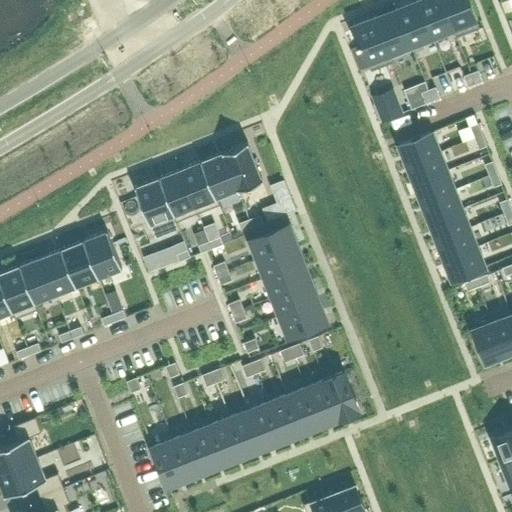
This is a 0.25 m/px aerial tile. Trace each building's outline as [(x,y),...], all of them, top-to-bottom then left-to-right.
[(442,0),(424,0),(419,2),(433,38),(452,30),(454,30),(442,0)] [(442,0),(454,30),(452,30),(455,36),(478,27),(467,0),(442,0)] [(419,2),(397,11),(411,46),(433,38),(419,2)] [(397,11),(376,19),(390,54),(391,54),(411,46),(397,11)] [(354,28),(350,29),(356,45),(360,44),(370,69),(393,60),(391,54),(390,54),(376,19),(355,27),(353,22),(352,23),(354,28)] [(478,69),(470,72),(474,83),(482,80),(478,69)] [(470,72),(463,74),(467,86),(474,83),(470,72)] [(435,85),(428,88),(432,99),(439,96),(435,85)] [(376,102),(372,104),(378,120),(400,112),(391,88),(373,94),(376,102)] [(428,88),(420,91),(424,102),(432,99),(428,88)] [(477,122),(469,125),(474,136),(481,133),(477,122)] [(430,130),(399,142),(407,162),(438,150),(430,130)] [(481,133),(474,136),(478,147),(486,144),(481,133)] [(246,140),(222,150),(237,187),(237,188),(261,178),(246,140)] [(201,158),(216,196),(216,195),(236,188),(237,187),(222,150),(201,158)] [(438,150),(407,163),(415,182),(446,169),(438,150)] [(201,158),(180,166),(197,212),(218,204),(219,203),(216,195),(216,196),(201,158)] [(492,160),(484,163),(488,174),(496,171),(492,160)] [(180,166),(158,175),(173,212),(172,213),(175,220),(197,212),(180,166)] [(446,169),(415,182),(422,201),(453,188),(446,169)] [(496,171),(488,174),(493,186),(501,182),(496,171)] [(158,175),(134,185),(149,222),(172,213),(173,212),(158,175)] [(453,188),(422,201),(429,220),(460,207),(453,188)] [(507,198),(499,201),(503,212),(511,209),(507,198)] [(460,207),(429,220),(437,239),(468,226),(460,207)] [(259,213),(249,218),(252,225),(262,221),(259,213)] [(249,218),(238,222),(241,229),(252,225),(249,218)] [(257,258),(296,243),(288,222),(249,237),(257,258)] [(468,226),(437,239),(444,258),(475,245),(468,226)] [(107,228),(82,238),(97,276),(121,266),(107,228)] [(219,236),(208,240),(211,247),(222,243),(219,236)] [(61,246),(76,284),(97,276),(82,238),(61,247),(61,246)] [(208,240),(198,244),(200,251),(202,251),(211,247),(208,240)] [(296,243),(257,258),(265,277),(303,262),(296,243)] [(475,245),(444,258),(452,278),(483,265),(475,245)] [(61,246),(40,255),(55,292),(76,284),(61,246)] [(187,248),(176,253),(179,260),(190,256),(187,248)] [(40,255),(19,263),(33,301),(34,300),(55,292),(40,255)] [(224,260),(213,264),(217,273),(228,269),(224,260)] [(303,262),(265,277),(272,296),(310,281),(303,262)] [(511,262),(502,267),(505,274),(511,271),(511,262)] [(19,263),(0,270),(0,278),(12,309),(11,309),(14,317),(37,308),(34,300),(33,301),(19,263)] [(228,269),(217,273),(220,283),(231,278),(228,269)] [(486,273),(475,277),(478,284),(489,280),(486,273)] [(475,277),(464,281),(467,289),(478,284),(475,277)] [(0,313),(11,309),(12,309),(0,278),(0,313)] [(280,315),(318,300),(310,281),(272,296),(280,315)] [(239,298),(228,302),(231,311),(243,307),(239,298)] [(318,300),(280,315),(287,335),(326,320),(318,300)] [(243,307),(231,311),(235,321),(246,316),(243,307)] [(122,308),(111,313),(114,320),(125,316),(122,308)] [(111,313),(101,317),(104,324),(114,320),(111,313)] [(511,315),(511,313),(492,321),(504,352),(511,348),(511,315)] [(492,321),(472,328),(484,359),(504,352),(492,321)] [(80,325),(69,329),(72,337),(83,332),(80,325)] [(69,329),(58,333),(61,341),(72,337),(69,329)] [(317,335),(308,338),(312,350),(322,346),(317,335)] [(254,337),(243,341),(247,351),(258,346),(254,337)] [(37,342),(27,346),(29,353),(40,349),(37,342)] [(289,346),(293,357),(303,353),(298,342),(289,346)] [(27,346),(16,350),(19,357),(29,353),(27,346)] [(280,349),(284,361),(293,357),(289,346),(280,349)] [(260,357),(251,361),(255,372),(265,368),(260,357)] [(175,361),(165,365),(169,376),(179,372),(175,361)] [(251,361),(241,364),(246,376),(255,372),(251,361)] [(211,370),(215,381),(224,377),(220,366),(211,370)] [(201,374),(206,385),(215,381),(211,370),(201,374)] [(338,417),(358,409),(343,370),(323,378),(338,417)] [(135,376),(126,380),(130,391),(140,387),(135,376)] [(319,424),(338,417),(323,378),(304,386),(319,424)] [(182,381),(173,385),(177,396),(187,392),(182,381)] [(304,386),(285,393),(300,431),(319,424),(304,386)] [(281,439),(300,431),(285,393),(266,400),(281,439)] [(262,446),(281,439),(266,400),(247,408),(262,446)] [(243,454),(262,446),(247,408),(228,415),(243,454)] [(17,438),(0,444),(0,470),(37,456),(28,435),(41,430),(35,415),(11,425),(17,438)] [(224,461),(243,454),(228,415),(209,423),(224,461)] [(205,469),(224,461),(209,423),(190,430),(205,469)] [(511,428),(493,436),(501,458),(511,454),(511,428)] [(186,476),(205,469),(190,430),(171,438),(186,476)] [(166,484),(186,476),(171,438),(151,446),(166,484)] [(511,454),(501,458),(510,481),(511,479),(511,454)] [(37,456),(0,470),(0,482),(4,494),(34,482),(40,496),(63,486),(57,472),(45,476),(37,456)] [(354,484),(305,503),(308,511),(346,511),(361,506),(362,507),(363,507),(354,484)] [(45,509),(38,511),(68,511),(65,503),(69,501),(63,486),(40,496),(45,509)]
